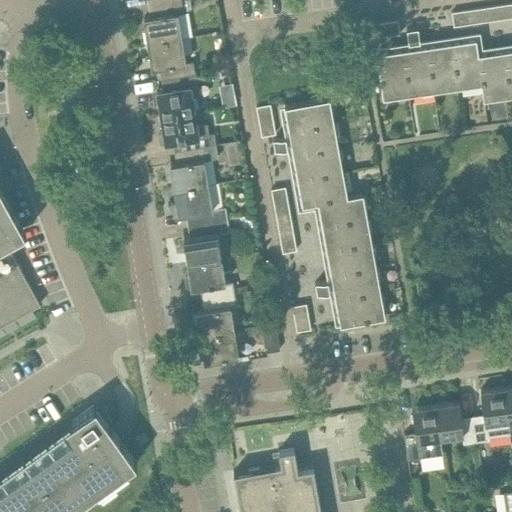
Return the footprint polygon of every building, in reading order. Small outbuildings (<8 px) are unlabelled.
[(144,17),(148,44),(181,38),(177,13),(184,12),(181,0),(180,0),(148,5),(151,16),(144,17)] [(511,2),(451,12),(453,26),(511,16),(511,2)] [(372,23),(374,37),(400,34),(398,19),(372,23)] [(406,29),(408,42),(419,40),(418,27),(406,29)] [(511,47),(478,52),(475,35),(376,51),(383,96),(481,82),(483,98),(511,93),(511,47)] [(185,62),(181,38),(148,44),(152,68),(159,67),(161,77),(195,72),(193,60),(185,62)] [(195,72),(161,77),(164,89),(157,90),(161,116),(194,111),(201,110),(195,72)] [(329,97),(284,105),(302,204),(318,201),(340,323),(385,315),(380,291),(363,192),(347,195),(329,97)] [(256,106),(261,136),(275,133),(270,103),(256,106)] [(194,111),(161,116),(163,127),(165,141),(172,140),(175,151),(216,145),(214,133),(208,134),(206,123),(196,125),(194,111)] [(287,148),(285,136),(272,139),(274,150),(287,148)] [(170,164),(174,188),(207,183),(203,159),(218,157),(216,145),(175,151),(177,163),(170,164)] [(207,183),(174,188),(176,200),(178,215),(185,214),(188,225),(227,218),(225,206),(219,207),(211,208),(207,183)] [(0,325),(3,324),(8,321),(40,303),(6,242),(26,231),(0,184),(0,325)] [(271,189),(282,252),(296,250),(285,186),(271,189)] [(183,237),(187,262),(220,257),(216,233),(229,231),(227,218),(188,225),(190,236),(183,237)] [(199,287),(200,298),(234,292),(232,281),(224,282),(220,257),(187,262),(191,288),(199,287)] [(327,280),(315,282),(317,294),(330,291),(327,280)] [(202,309),(196,310),(200,334),(233,329),(229,306),(236,305),(234,292),(200,298),(202,309)] [(292,305),(296,331),(310,329),(306,303),(292,305)] [(276,325),(262,327),(266,352),(280,349),(278,340),(276,325)] [(200,334),(195,335),(198,349),(202,348),(205,361),(238,356),(233,329),(200,334)] [(511,385),(503,386),(507,419),(509,433),(511,432),(511,385)] [(509,433),(507,419),(503,386),(480,390),(483,413),(472,415),(476,440),(489,439),(488,436),(509,433)] [(458,401),(435,404),(440,437),(462,433),(463,442),(476,440),(472,415),(461,416),(458,401)] [(122,440),(116,432),(95,403),(0,470),(0,511),(64,511),(136,461),(122,440)] [(404,433),(407,458),(419,457),(424,460),(439,458),(442,453),(440,437),(435,404),(412,407),(415,431),(404,433)] [(135,438),(140,446),(145,442),(148,440),(143,432),(140,435),(135,438)] [(322,511),(314,466),(298,469),(294,447),(278,450),(281,463),(233,471),(240,511),(322,511)] [(505,511),(511,511),(511,489),(503,491),(505,511)]
